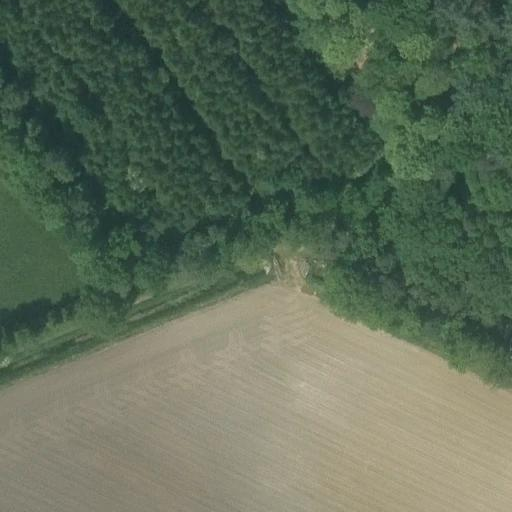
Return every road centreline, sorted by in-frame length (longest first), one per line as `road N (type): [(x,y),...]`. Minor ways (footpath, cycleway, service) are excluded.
road 1 (track): [(289,241),(0,359)]
road 2 (track): [(289,241),(511,349)]
road 3 (track): [(511,138),(289,241)]
